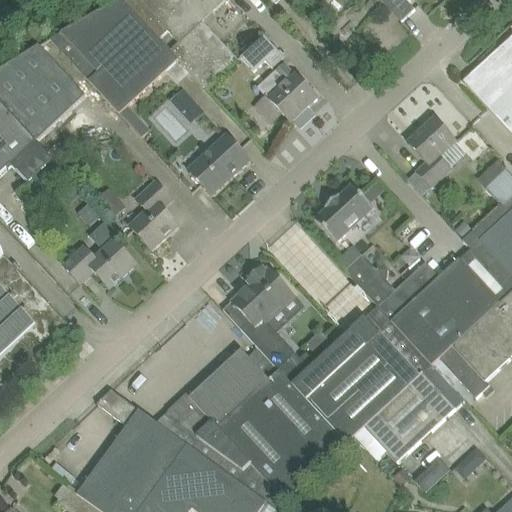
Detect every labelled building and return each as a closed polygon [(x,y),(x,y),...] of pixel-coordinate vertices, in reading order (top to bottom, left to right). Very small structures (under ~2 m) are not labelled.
[(124,0),(123,1),(160,41),(169,32),(180,44),(171,53),(180,63),(207,92),(239,62),(202,23),(227,0),(124,0)] [(379,0),(402,25),(416,12),(404,0),(379,0)] [(160,41),(123,1),(62,35),(53,43),(143,140),(150,134),(129,110),(180,63),(171,53),(160,41)] [(255,74),(267,63),(273,70),(285,60),(265,38),(242,59),(255,74)] [(511,38),(464,83),(511,135),(511,38)] [(41,49),(0,74),(0,104),(37,144),(87,99),(73,84),(41,49)] [(283,116),(292,125),(318,101),(297,77),(296,78),(285,66),(276,74),(287,86),(271,101),(267,97),(257,106),(257,111),(268,124),(274,125),(283,116)] [(185,93),(172,105),(182,116),(195,104),(185,93)] [(0,178),(12,167),(29,186),(54,163),(37,144),(0,104),(0,178)] [(431,190),(450,172),(440,160),(456,144),(435,121),(408,146),(426,165),(417,174),(431,190)] [(190,174),(199,184),(212,198),(250,163),(228,139),(190,174)] [(487,191),(504,209),(511,201),(511,178),(506,172),(487,191)] [(131,230),(153,253),(179,229),(163,211),(173,202),(156,185),(137,202),(148,214),(131,230)] [(327,211),(315,222),(336,246),(374,211),(352,188),(340,199),(339,198),(326,210),(327,211)] [(109,190),(97,202),(107,212),(119,200),(116,197),(109,190)] [(511,213),(480,243),(493,258),(511,277),(511,213)] [(465,225),(455,234),(463,242),(473,234),(465,225)] [(85,250),(64,269),(81,286),(94,274),(110,292),(136,268),(115,244),(95,262),(85,250)] [(346,272),(345,273),(378,309),(377,310),(433,370),(434,369),(441,362),(454,350),(511,297),(511,296),(485,266),(471,251),(440,281),(426,266),(396,293),(386,283),(388,281),(389,271),(379,271),(377,272),(362,257),(346,272)] [(0,392),(70,328),(4,257),(0,252),(0,392)] [(232,305),(224,313),(241,332),(258,350),(295,391),(309,378),(300,368),(304,364),(295,355),(277,335),(267,325),(294,299),(289,293),(269,271),(266,274),(263,270),(259,273),(258,271),(249,279),(251,281),(248,284),(251,287),(232,305)] [(454,350),(441,362),(460,382),(476,400),(477,401),(482,396),(487,400),(495,392),(491,388),(487,384),(511,360),(511,295),(511,296),(511,297),(454,350)] [(309,378),(295,391),(347,447),(356,439),(364,431),(365,432),(433,370),(377,310),(365,321),(379,337),(367,348),(356,335),(341,348),(309,378)] [(218,316),(202,331),(209,339),(225,324),(218,316)] [(70,488),(57,505),(67,511),(141,511),(188,448),(193,451),(277,511),(278,511),(286,503),(347,447),(295,391),(258,350),(258,351),(271,366),(266,370),(274,379),(270,383),(248,360),(242,353),(191,400),(188,396),(165,417),(157,425),(112,393),(98,406),(97,406),(127,429),(80,495),(70,488)] [(433,370),(365,432),(384,452),(387,456),(397,467),(457,413),(457,412),(466,404),(434,369),(433,370)] [(188,448),(141,511),(277,511),(193,451),(188,448)] [(477,450),(466,460),(476,471),(487,461),(477,450)] [(430,494),(454,473),(444,461),(420,482),(430,494)] [(403,472),(395,480),(403,488),(411,481),(403,472)]
